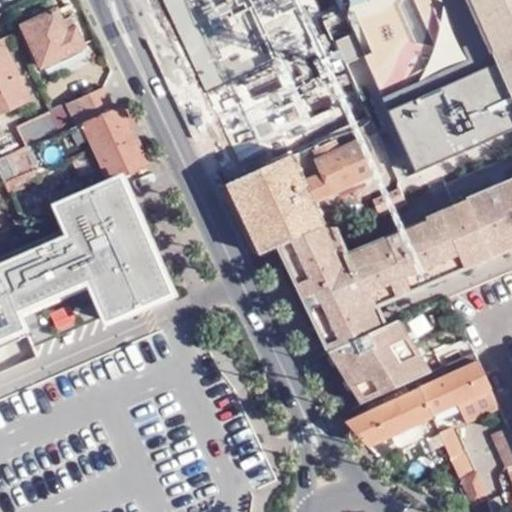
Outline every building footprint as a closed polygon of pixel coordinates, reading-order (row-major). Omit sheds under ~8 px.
[(145,0),(184,83),(323,18),(314,0),(145,0)] [(511,134),(511,0),(337,0),(354,37),(335,45),(345,68),(367,58),(418,175),(511,134)] [(69,5),(17,29),(34,66),(40,63),(42,67),(84,47),(70,16),(66,18),(65,14),(71,11),(69,5)] [(330,38),(323,24),(301,34),(307,49),(330,38)] [(0,42),(0,114),(27,102),(0,42)] [(231,87),(219,92),(229,113),(243,107),(248,117),(285,99),(266,59),(227,77),(231,87)] [(218,81),(215,76),(195,85),(200,96),(214,90),(212,83),(218,81)] [(200,96),(195,85),(180,92),(185,102),(200,96)] [(112,109),(102,88),(48,112),(57,133),(112,109)] [(112,109),(57,133),(39,142),(50,168),(60,163),(87,151),(96,172),(98,170),(105,186),(148,167),(120,106),(112,109)] [(19,126),(28,147),(39,142),(57,133),(48,112),(19,126)] [(281,247),(289,244),(322,229),(328,230),(316,203),(381,173),(365,139),(340,150),(336,142),(316,150),(320,160),(318,161),(324,175),(306,183),(295,156),(230,185),(263,256),(281,247)] [(368,228),(376,245),(359,252),(378,300),(394,293),(396,299),(423,287),(420,281),(447,270),(450,276),(511,249),(511,160),(408,206),(409,208),(368,228)] [(60,163),(50,168),(7,186),(25,222),(58,207),(76,199),(60,163)] [(72,238),(0,268),(0,346),(31,333),(23,314),(92,285),(112,327),(184,296),(128,182),(58,207),(72,238)] [(381,217),(408,206),(401,190),(374,202),(381,217)] [(346,248),(336,230),(328,230),(322,229),(289,244),(297,260),(330,246),(346,248)] [(297,260),(289,244),(281,247),(288,264),(297,260)] [(324,341),(329,352),(330,351),(379,331),(370,310),(368,304),(378,300),(359,252),(349,257),(346,248),(330,246),(297,260),(308,281),(298,285),(324,341)] [(298,285),(308,281),(297,260),(288,264),(298,285)] [(447,270),(420,281),(423,287),(450,276),(447,270)] [(394,293),(378,300),(381,306),(396,299),(394,293)] [(368,304),(370,310),(378,307),(381,306),(378,300),(368,304)] [(370,310),(379,331),(387,327),(378,307),(370,310)] [(406,334),(398,322),(395,323),(399,337),(406,334)] [(395,323),(387,327),(379,331),(330,351),(331,353),(363,407),(386,395),(403,388),(423,378),(419,367),(425,364),(406,334),(399,337),(395,323)] [(221,336),(213,339),(221,357),(229,354),(221,336)] [(469,424),(501,410),(480,363),(418,392),(431,419),(461,407),(469,424)] [(419,367),(423,378),(432,374),(425,364),(419,367)] [(368,447),(431,419),(418,392),(407,396),(403,388),(386,395),(390,404),(347,425),(368,447)] [(440,436),(444,446),(458,439),(453,430),(440,436)] [(434,453),(445,447),(444,446),(440,436),(429,442),(434,453)] [(511,479),(511,437),(496,444),(511,479)] [(458,439),(444,446),(445,447),(475,506),(490,502),(476,477),(478,476),(458,439)]
